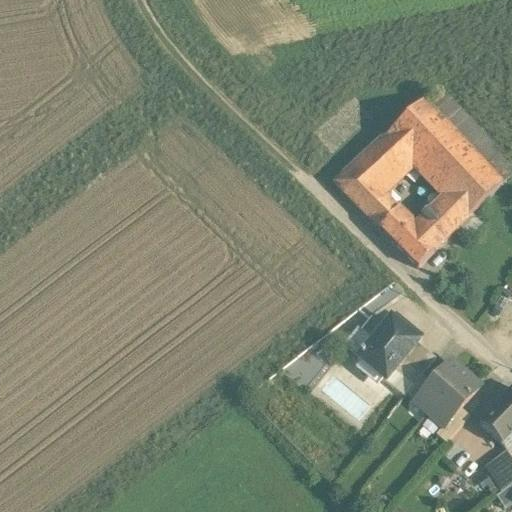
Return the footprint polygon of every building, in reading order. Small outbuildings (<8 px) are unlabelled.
[(497,158),(441,99),(427,111),(484,171),(497,158)] [(422,106),(385,140),(412,169),(448,206),(448,207),(465,224),(471,218),(500,189),(484,171),(427,111),(422,106)] [(385,140),(335,189),(370,224),(386,209),(379,201),(412,169),(385,140)] [(511,176),(511,174),(497,158),(484,171),(500,189),(511,176)] [(448,206),(434,215),(453,236),(465,224),(448,207),(448,206)] [(407,230),(386,209),(370,224),(391,245),(407,230)] [(431,217),(412,235),(407,230),(391,245),(417,272),(453,236),(434,215),(431,217)] [(465,224),(453,236),(464,246),(481,229),(471,218),(465,224)] [(372,344),(362,357),(360,356),(358,359),(360,360),(357,363),(384,386),(394,375),(416,348),(423,339),(394,316),(382,332),(372,344)] [(370,322),(360,334),(372,344),(382,332),(370,322)] [(434,363),(416,348),(394,375),(412,390),(421,380),(434,363)] [(430,388),(414,406),(442,430),(443,431),(459,413),(477,393),(449,367),(430,388)] [(412,390),(405,398),(414,406),(430,388),(421,380),(412,390)] [(511,392),(479,428),(500,448),(511,436),(511,392)] [(459,413),(443,431),(442,430),(435,439),(445,448),(468,421),(459,413)] [(500,448),(479,428),(470,438),(488,456),(495,451),(500,448)] [(511,464),(500,448),(495,451),(488,456),(481,461),(488,472),(490,471),(506,492),(511,487),(511,464)] [(511,487),(506,492),(500,496),(495,499),(503,511),(511,504),(511,487)]
